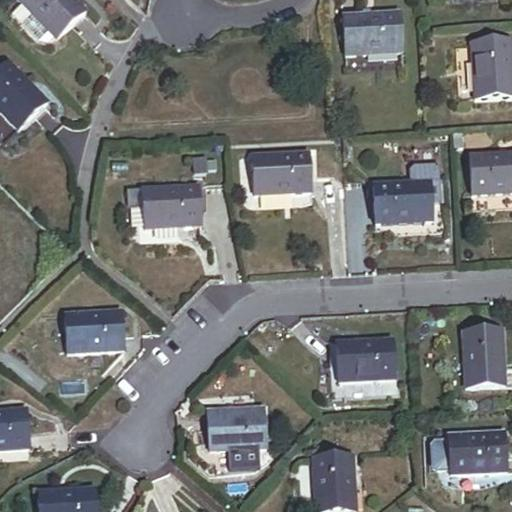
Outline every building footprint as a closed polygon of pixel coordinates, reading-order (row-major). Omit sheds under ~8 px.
[(69,0),(20,0),(18,3),(37,23),(54,41),(57,44),(86,17),(69,0)] [(343,20),(345,60),(402,57),(400,18),(343,20)] [(54,41),(37,23),(31,28),(31,35),(42,47),(49,47),(54,41)] [(511,102),(511,71),(511,47),(471,49),(471,50),(474,104),(474,105),(511,102)] [(474,104),(471,50),(457,51),(460,104),(474,104)] [(9,66),(0,75),(0,116),(17,135),(48,107),(9,66)] [(253,161),(255,200),(311,197),(309,158),(253,161)] [(511,158),(470,161),(472,201),(511,198),(511,158)] [(218,173),(217,160),(197,161),(198,174),(218,173)] [(439,207),(438,178),(434,174),(411,175),(407,179),(408,188),(374,189),(376,228),(431,226),(430,207),(439,207)] [(199,192),(142,195),(144,234),(201,231),(199,192)] [(65,320),(67,359),(124,356),(122,317),(65,320)] [(505,391),(503,335),(464,337),(467,392),(505,391)] [(337,347),(339,386),(394,384),(393,344),(337,347)] [(339,386),(337,347),(328,347),(330,387),(339,386)] [(0,455),(29,453),(26,413),(0,415),(0,455)] [(265,414),(208,415),(209,456),(213,456),(258,455),(266,454),(265,414)] [(506,478),(504,438),(449,441),(449,446),(436,447),(432,451),(434,474),(437,477),(451,476),(451,481),(506,478)] [(258,455),(213,456),(214,475),(259,473),(258,455)] [(355,511),(353,460),(314,462),(314,467),(316,511),(355,511)] [(316,511),(314,467),(297,468),(298,511),(316,511)] [(38,497),(38,511),(94,511),(94,495),(38,497)]
